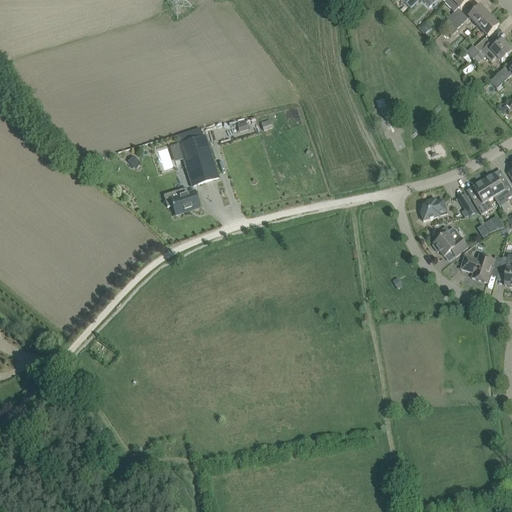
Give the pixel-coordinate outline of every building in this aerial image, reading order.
[(451,0),(460,9),(465,5),(469,0),(451,0)] [(478,28),(490,17),(480,7),(469,18),(478,28)] [(448,21),(441,28),(445,31),(451,25),(463,15),(458,10),(454,14),(447,20),(448,21)] [(463,15),(451,25),(456,30),(468,20),(463,15)] [(490,17),(478,28),(488,38),(499,27),(490,17)] [(481,53),(491,44),(486,38),(484,40),(475,48),(473,47),(466,54),(467,55),(472,61),(474,59),(481,53)] [(506,59),(511,53),(511,51),(502,41),(495,48),(491,43),(491,44),(481,53),(486,58),(491,64),(496,59),(501,64),(506,59)] [(471,62),(472,61),(467,55),(463,59),(464,59),(469,64),(471,62)] [(511,70),(510,72),(508,74),(504,70),(496,78),(503,85),(511,76),(511,70)] [(264,132),(273,129),(271,121),(261,124),(264,132)] [(245,123),(236,126),(239,133),(247,130),(245,123)] [(205,137),(202,138),(199,128),(177,136),(179,145),(171,148),(175,162),(183,160),(192,188),(219,179),(205,137)] [(128,163),(135,171),(141,165),(134,157),(128,163)] [(511,197),(511,190),(507,182),(501,186),(495,175),(484,182),(494,199),(499,208),(508,202),(507,200),(511,197)] [(488,202),(494,199),(484,182),(473,189),(479,199),(473,203),(481,216),(492,210),(488,202)] [(194,193),(185,196),(178,198),(176,192),(163,196),(167,208),(172,207),(172,208),(173,208),(176,216),(188,213),(187,210),(198,207),(194,193)] [(469,218),(478,216),(466,196),(458,201),(464,211),(469,218)] [(444,202),(437,204),(436,201),(427,203),(427,205),(426,206),(422,211),(423,213),(421,214),(423,223),(433,220),(441,218),(440,216),(447,214),(446,211),(444,202)] [(498,231),(492,221),(484,225),(490,235),(498,231)] [(510,231),(511,227),(500,231),(501,233),(505,237),(508,238),(510,231)] [(441,239),(449,232),(446,228),(438,234),(441,239)] [(468,248),(461,239),(453,229),(449,232),(441,239),(434,244),(435,246),(433,247),(438,254),(439,252),(441,254),(443,257),(444,258),(445,258),(446,257),(451,253),(456,258),(463,252),(468,248)] [(509,289),(511,288),(511,256),(508,256),(508,259),(503,258),(502,259),(500,269),(499,272),(506,273),(505,287),(509,287),(509,289)] [(495,257),(494,261),(479,257),(478,261),(465,257),(464,261),(461,271),(470,274),(470,273),(474,274),(472,279),(487,284),(493,267),(500,269),(502,259),(495,257)] [(398,279),(393,282),(397,290),(403,287),(398,279)]
